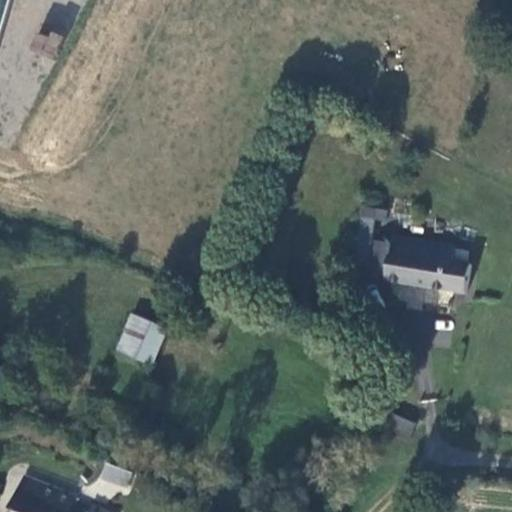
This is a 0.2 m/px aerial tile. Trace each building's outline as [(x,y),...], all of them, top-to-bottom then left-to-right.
[(0,0),(0,30),(8,0),(0,0)] [(54,60),(62,39),(37,29),(29,50),(54,60)] [(387,237),(387,243),(370,242),(368,275),(384,276),(384,280),(396,281),(466,286),(468,257),(449,256),(450,242),(387,237)] [(151,337),(118,323),(102,360),(136,373),(151,337)] [(376,428),(398,438),(405,424),(382,415),(376,428)] [(100,463),(94,491),(126,498),(132,470),(100,463)] [(61,511),(64,507),(12,488),(5,506),(3,511),(61,511)]
